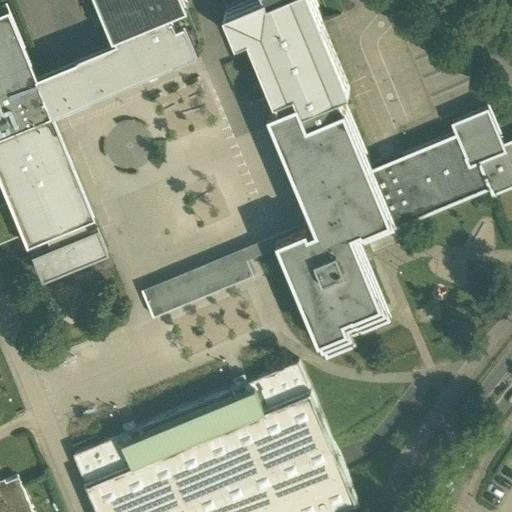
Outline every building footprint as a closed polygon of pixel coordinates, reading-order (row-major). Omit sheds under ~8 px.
[(188,4),(185,0),(99,0),(114,35),(116,34),(169,12),(188,4)] [(247,0),(225,9),(237,39),(249,33),(274,94),(275,94),(249,33),(278,21),(286,39),(323,23),(313,0),(247,0)] [(34,73),(6,5),(0,7),(0,131),(50,111),(34,73)] [(118,39),(34,73),(50,111),(197,50),(185,21),(177,25),(173,16),(171,17),(169,12),(116,34),(118,39)] [(323,23),(286,39),(278,21),(249,33),(275,94),(276,97),(278,97),(281,105),(299,97),(303,107),(313,103),(313,102),(341,91),(341,92),(350,88),(323,23)] [(341,92),(341,91),(313,102),(313,103),(303,107),(299,97),(281,105),(271,109),(315,216),(319,225),(282,240),(283,243),(282,243),(328,353),(357,341),(353,332),(362,328),(391,317),(359,239),(358,237),(404,217),(405,220),(491,184),(492,184),(481,158),(481,157),(472,161),(469,154),(459,130),(458,130),(405,152),(405,153),(395,157),(395,156),(383,161),(383,162),(373,166),(347,104),(346,104),(341,92)] [(489,105),(454,120),(458,130),(459,130),(469,154),(472,161),(481,157),(481,158),(507,147),(505,143),(489,105)] [(0,131),(0,179),(8,198),(0,201),(0,241),(22,233),(25,240),(44,232),(48,242),(49,243),(86,227),(86,226),(82,216),(92,212),(50,111),(0,131)] [(507,147),(481,158),(492,184),(491,184),(495,192),(511,185),(511,139),(505,143),(507,147)] [(315,216),(144,288),(147,297),(247,255),(248,257),(255,254),(254,252),(255,252),(256,254),(264,251),(263,248),(264,248),(265,250),(273,247),(272,245),(273,244),(274,247),(281,243),(280,241),(282,240),(319,225),(315,216)] [(404,217),(358,237),(359,239),(368,235),(374,250),(401,239),(395,224),(405,220),(404,217)] [(86,227),(49,243),(48,242),(37,247),(37,248),(31,250),(41,274),(105,247),(95,223),(89,226),(89,225),(86,226),(86,227)] [(247,255),(147,297),(155,314),(254,273),(248,257),(247,255)] [(300,358),(75,452),(99,511),(330,511),(359,500),(300,358)] [(17,475),(0,482),(0,511),(21,511),(31,508),(17,475)]
